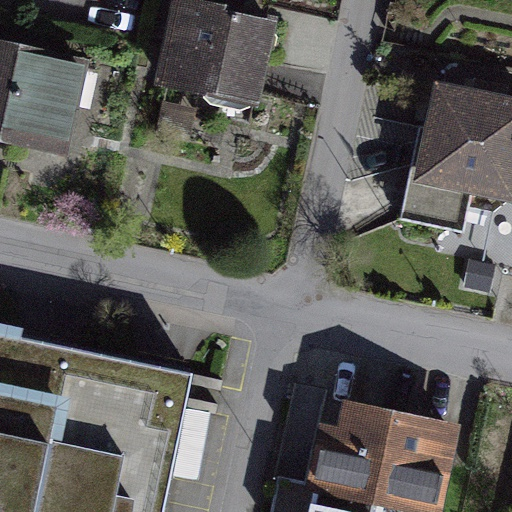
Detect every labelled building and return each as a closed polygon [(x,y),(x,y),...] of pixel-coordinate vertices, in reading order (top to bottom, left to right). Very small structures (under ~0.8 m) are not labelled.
[(273,24),(174,3),(155,90),(254,112),(273,24)] [(86,75),(0,56),(0,148),(66,163),(86,75)] [(511,94),(432,79),(412,181),(511,199),(511,94)] [(0,511),(161,511),(189,380),(0,339),(0,511)] [(444,511),(458,429),(323,408),(308,498),(392,511),(444,511)]
